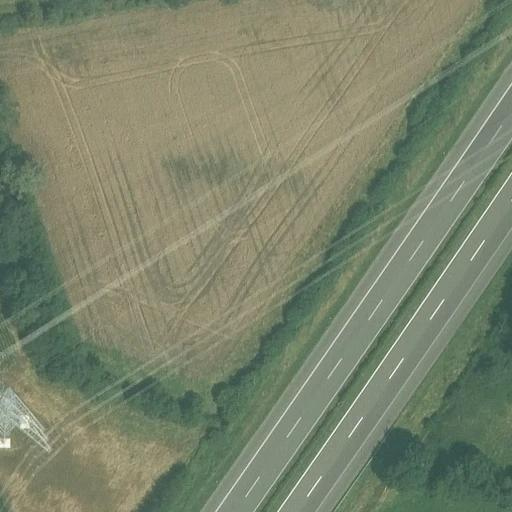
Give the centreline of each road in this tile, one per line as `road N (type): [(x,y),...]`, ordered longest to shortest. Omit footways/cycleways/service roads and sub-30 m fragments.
road 1 (motorway): [(511,87),(219,511)]
road 2 (motorway): [(298,511),(511,201)]
